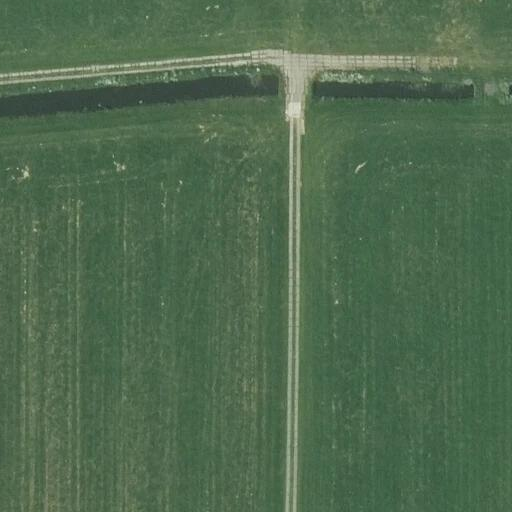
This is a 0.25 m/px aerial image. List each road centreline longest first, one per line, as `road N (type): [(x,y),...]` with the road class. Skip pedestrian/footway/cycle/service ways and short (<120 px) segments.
road 1 (track): [(457,65),(296,60),(0,81)]
road 2 (track): [(293,511),(296,60)]
